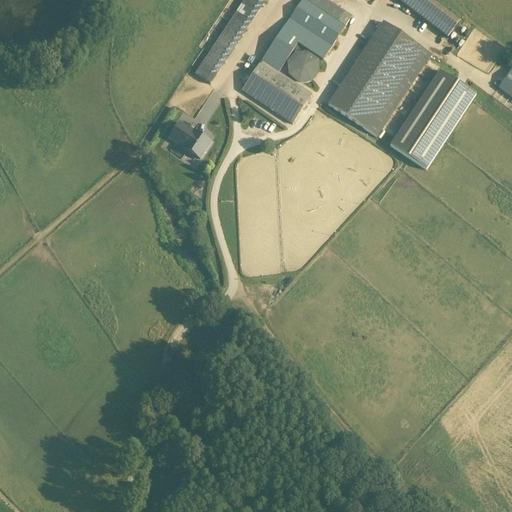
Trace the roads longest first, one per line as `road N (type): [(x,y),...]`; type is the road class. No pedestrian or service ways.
road 1 (track): [(0,274),(142,149),(172,103),(229,82)]
road 2 (track): [(231,290),(386,472)]
